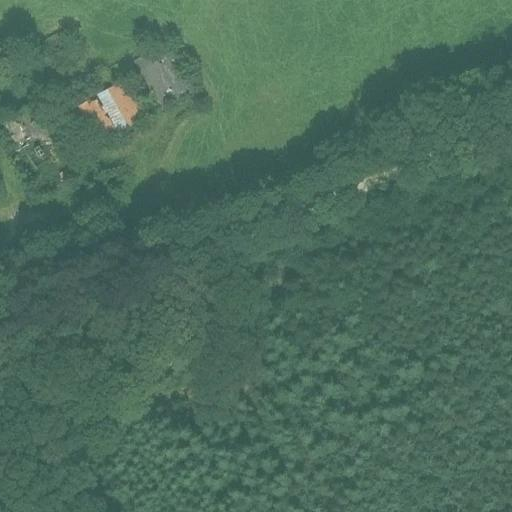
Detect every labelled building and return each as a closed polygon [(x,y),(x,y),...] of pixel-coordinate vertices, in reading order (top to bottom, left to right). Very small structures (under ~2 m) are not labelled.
[(169,42),(135,61),(162,109),(196,90),(169,42)] [(64,70),(86,63),(82,53),(60,60),(64,70)] [(148,117),(127,80),(70,113),(91,150),(148,117)] [(77,178),(37,105),(0,125),(0,133),(37,200),(77,178)] [(57,136),(67,153),(78,147),(68,129),(57,136)] [(95,227),(79,234),(70,238),(68,233),(49,242),(60,266),(103,245),(95,227)]
